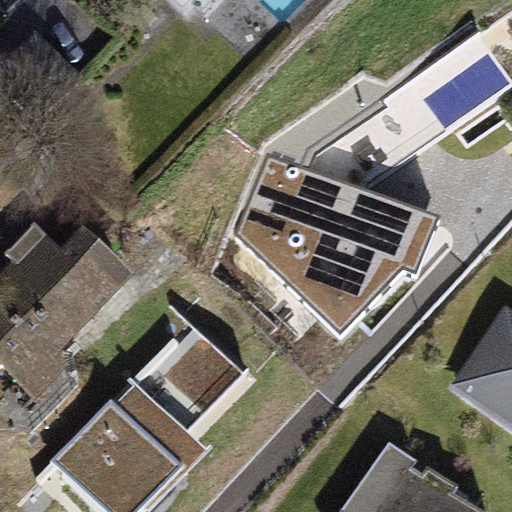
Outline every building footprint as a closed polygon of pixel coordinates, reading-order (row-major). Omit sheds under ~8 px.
[(199,0),(174,0),(187,13),(199,0)] [(0,72),(0,87),(40,128),(85,84),(37,36),(0,72)] [(364,214),(273,187),(255,247),(314,304),(323,295),(358,259),(372,263),(384,220),(364,214)] [(64,259),(46,243),(0,291),(0,377),(36,411),(148,292),(87,235),(64,259)] [(198,303),(49,468),(98,511),(152,511),(189,473),(167,453),(257,355),(198,303)] [(511,313),(507,310),(452,387),(511,429),(511,313)] [(484,511),(391,446),(344,511),(484,511)]
